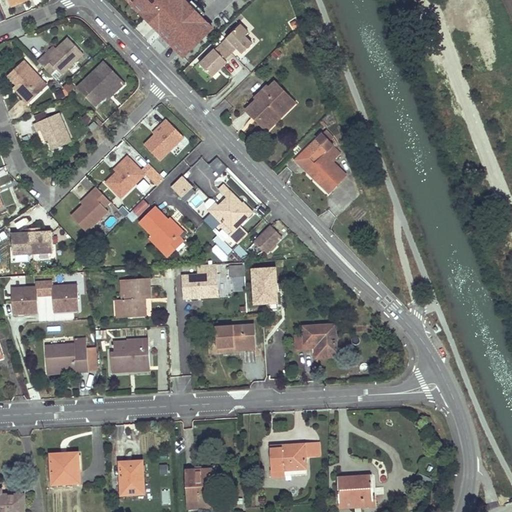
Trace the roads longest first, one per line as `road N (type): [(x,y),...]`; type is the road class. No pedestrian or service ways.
road 1 (residential): [(0,415),(399,393),(445,379)]
road 2 (tertiary): [(445,379),(415,332),(170,79)]
road 3 (track): [(511,291),(396,0)]
road 4 (residential): [(0,115),(20,165),(41,191),(53,192),(170,79)]
road 5 (tertiary): [(461,511),(471,464),(445,379)]
